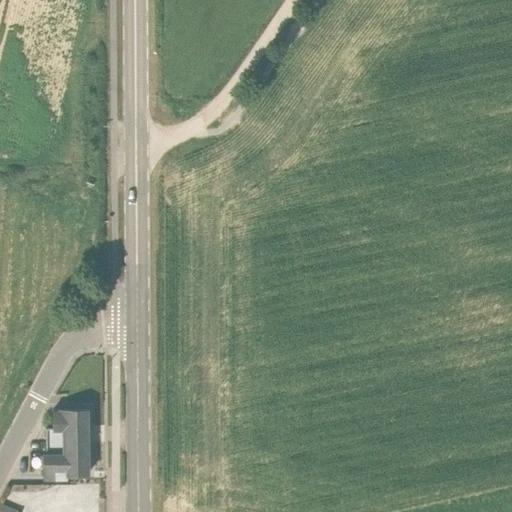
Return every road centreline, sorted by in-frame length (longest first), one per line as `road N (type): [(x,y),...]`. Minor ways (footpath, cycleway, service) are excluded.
road 1 (unclassified): [(0,469),(70,342),(96,328),(136,327)]
road 2 (secondary): [(139,511),(136,327)]
road 3 (secondary): [(136,327),(135,143)]
road 4 (track): [(295,0),(220,105),(188,130)]
road 5 (secondary): [(135,143),(135,0)]
